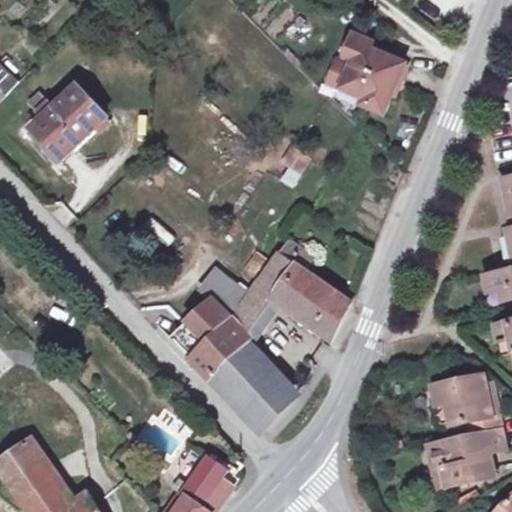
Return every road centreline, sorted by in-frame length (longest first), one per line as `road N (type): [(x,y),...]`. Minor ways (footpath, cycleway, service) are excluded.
road 1 (tertiary): [(496,0),(351,380),(322,432),(281,478)]
road 2 (residential): [(281,478),(0,175)]
